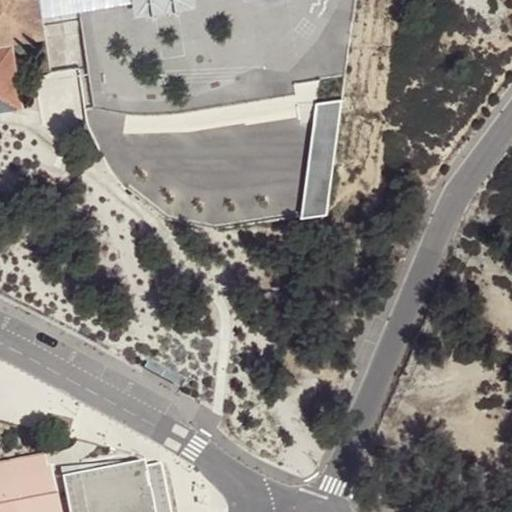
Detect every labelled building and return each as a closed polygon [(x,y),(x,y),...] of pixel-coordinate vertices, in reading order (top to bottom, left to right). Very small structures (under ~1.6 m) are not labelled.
[(0,0),(0,99),(23,96),(14,37),(41,32),(35,0),(0,0)] [(135,0),(137,13),(196,4),(195,0),(135,0)] [(343,99),(317,103),(304,215),(331,212),(343,99)] [(147,364),(143,372),(176,390),(181,382),(147,364)] [(73,421),(52,416),(49,428),(69,434),(73,421)] [(0,464),(0,477),(51,467),(49,455),(0,464)] [(144,462),(64,478),(70,511),(172,511),(163,462),(144,465),(144,462)] [(51,467),(0,477),(0,511),(54,511),(52,500),(58,498),(51,467)] [(60,511),(58,498),(52,500),(54,511),(60,511)]
